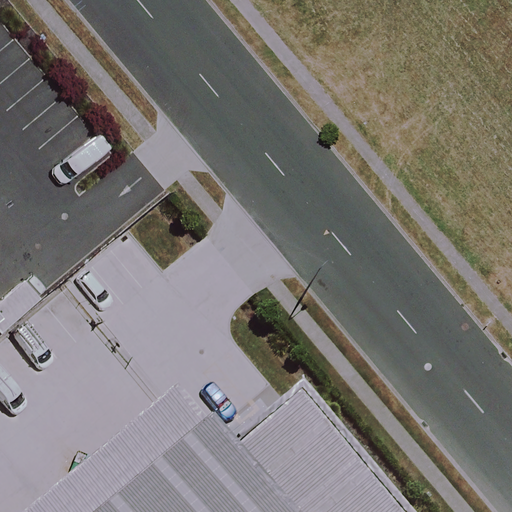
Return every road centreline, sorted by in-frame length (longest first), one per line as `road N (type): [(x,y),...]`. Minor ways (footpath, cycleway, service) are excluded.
road 1 (unclassified): [(511,443),(139,0)]
road 2 (unknown): [(278,165),(0,395)]
